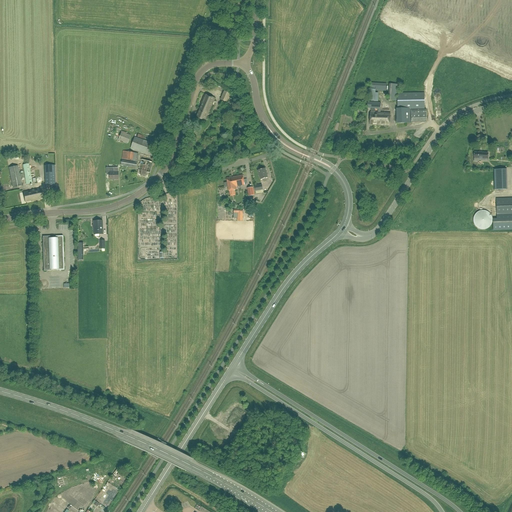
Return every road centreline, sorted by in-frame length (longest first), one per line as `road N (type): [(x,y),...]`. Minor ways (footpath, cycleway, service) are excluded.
road 1 (primary): [(271,511),(148,444),(0,391)]
road 2 (primary): [(458,511),(233,365)]
road 3 (primary): [(230,370),(441,511)]
road 4 (tertiary): [(342,228),(374,233),(441,132),(480,108),(511,101)]
road 5 (secondary): [(342,228),(349,206),(344,183),(268,129),(245,63)]
road 6 (secondary): [(233,365),(289,279),(342,228)]
road 7 (unclassified): [(153,183),(178,139),(198,72),(245,63)]
road 8 (secondary): [(141,511),(230,370)]
road 9 (unclassified): [(0,220),(114,207),(153,183)]
